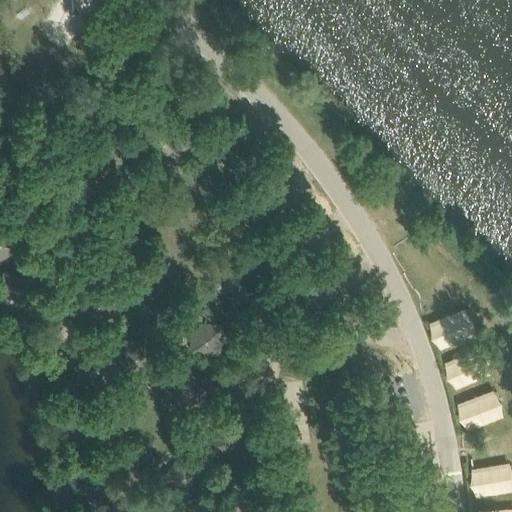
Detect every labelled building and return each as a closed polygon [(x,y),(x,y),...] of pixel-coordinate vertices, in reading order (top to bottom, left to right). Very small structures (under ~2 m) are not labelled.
[(182,115),(162,135),(182,156),(203,135),(182,115)] [(118,128),(89,138),(99,168),(129,158),(118,128)] [(237,132),(217,153),(238,173),(258,152),(237,132)] [(288,178),(260,186),(269,214),(296,205),(288,178)] [(6,219),(0,222),(0,257),(21,246),(6,219)] [(31,263),(3,278),(18,307),(46,292),(31,263)] [(253,264),(224,268),(228,297),(257,293),(253,264)] [(333,273),(306,283),(316,310),(343,300),(333,273)] [(110,282),(80,291),(89,321),(119,313),(110,282)] [(192,319),(189,350),(220,353),(223,323),(192,319)] [(121,338),(118,368),(151,371),(153,340),(121,338)] [(176,371),(174,401),(205,403),(206,373),(176,371)] [(63,407),(63,438),(95,438),(95,408),(63,407)] [(221,416),(208,445),(238,458),(250,429),(221,416)] [(511,440),(500,442),(502,458),(511,456),(511,440)] [(178,451),(162,477),(189,494),(206,469),(178,451)] [(94,467),(63,467),(63,499),(94,498),(94,467)] [(511,475),(498,477),(502,503),(511,501),(511,475)]
